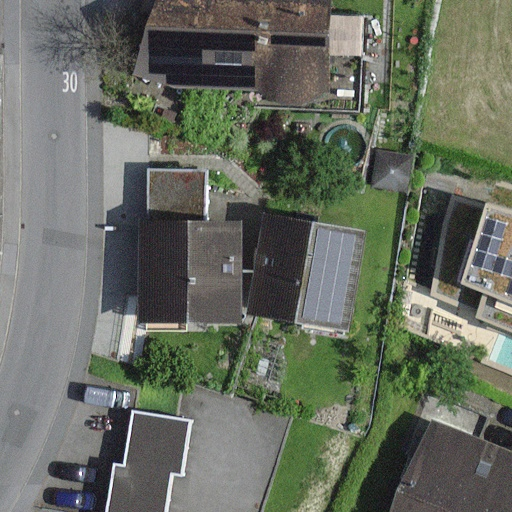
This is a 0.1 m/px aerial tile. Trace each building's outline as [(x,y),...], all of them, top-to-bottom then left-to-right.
[(142,0),(143,2),(155,2),(132,75),(177,89),(262,91),(272,99),(282,104),(293,106),(305,104),(315,99),(322,92),(328,93),(330,0),(142,0)] [(412,156),(377,150),(371,188),(406,193),(412,156)] [(147,222),(139,222),(138,326),(244,326),(245,221),(206,221),(206,171),(148,171),(147,222)] [(489,206),(453,195),(430,294),(511,327),(511,187),(497,183),(489,206)] [(368,231),(265,213),(248,316),(350,333),(368,231)] [(192,422),(133,413),(125,466),(114,465),(107,511),(167,511),(173,475),(183,476),(192,422)] [(511,511),(511,452),(430,421),(394,511),(511,511)]
